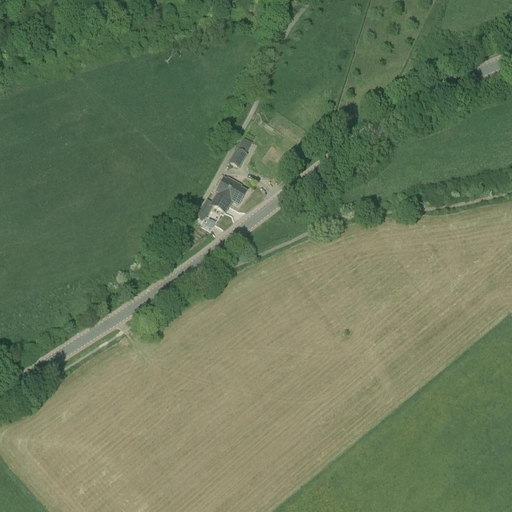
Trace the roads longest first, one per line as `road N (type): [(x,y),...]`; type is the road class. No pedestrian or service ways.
road 1 (tertiary): [(158,292),(337,154),(511,58)]
road 2 (unclassified): [(158,292),(166,254),(252,112),(287,29),(311,0)]
road 3 (tertiary): [(0,393),(158,292)]
